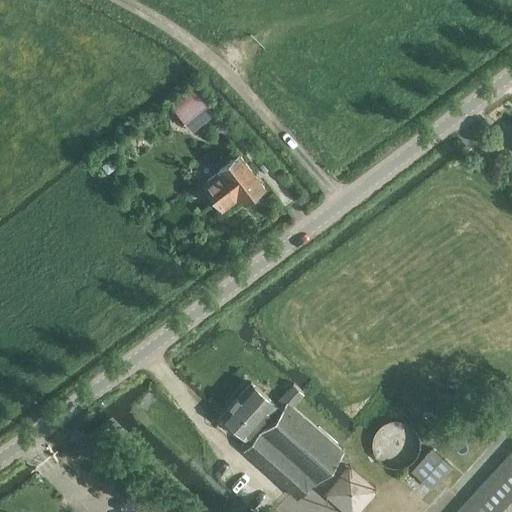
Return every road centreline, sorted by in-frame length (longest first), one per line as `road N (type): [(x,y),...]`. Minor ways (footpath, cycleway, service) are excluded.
road 1 (tertiary): [(0,453),(106,385),(511,74)]
road 2 (track): [(333,192),(203,49),(114,0)]
